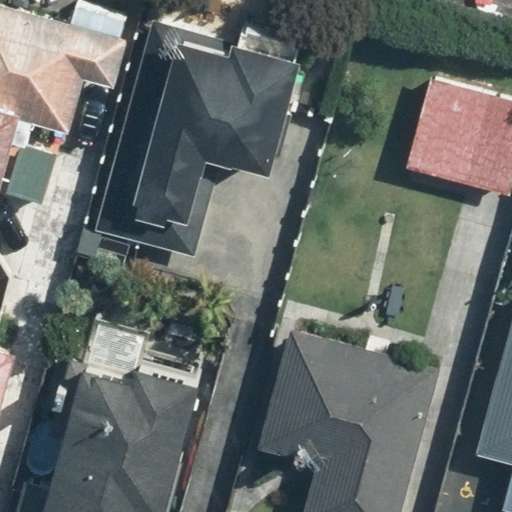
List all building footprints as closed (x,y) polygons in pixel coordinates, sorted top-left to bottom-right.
[(0,420),(17,347),(0,343),(0,310),(0,166),(12,116),(68,129),(80,75),(113,83),(129,14),(88,4),(84,24),(0,4),(0,420)] [(292,57),(249,46),(251,37),(149,11),(94,225),(196,252),(220,155),(264,166),(292,57)] [(511,188),(511,94),(425,73),(402,164),(511,191),(511,188)] [(511,511),(511,304),(475,448),(509,457),(495,510),(503,511),(511,511)] [(14,511),(134,511),(136,507),(156,511),(159,511),(196,370),(135,355),(142,329),(88,315),(76,363),(66,403),(48,398),(37,438),(56,443),(45,483),(23,477),(14,511)] [(280,323),(248,452),(311,468),(299,511),(401,511),(439,362),(280,323)]
